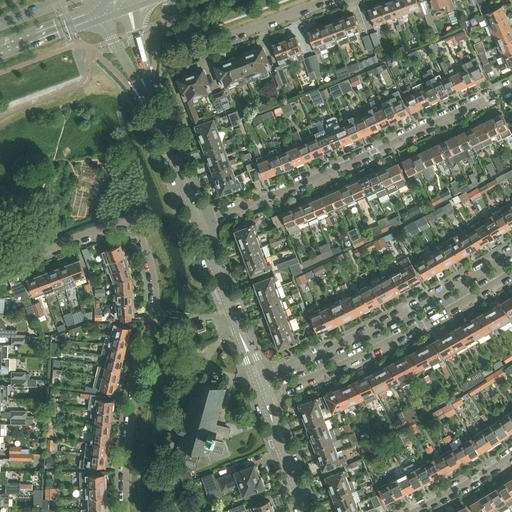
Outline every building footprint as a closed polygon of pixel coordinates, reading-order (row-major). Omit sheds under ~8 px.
[(404,0),(394,0),(392,1),(399,19),(403,17),(402,14),(409,12),(404,0)] [(417,0),(404,0),(409,12),(415,9),(419,19),(426,16),(432,34),(438,32),(430,12),(425,14),(421,3),(419,3),(417,0)] [(431,0),(432,1),(431,2),(433,8),(434,7),(435,8),(446,4),(449,11),(455,9),(451,0),(431,0)] [(496,3),(489,6),(486,0),(476,0),(482,15),(499,8),(496,3)] [(392,1),(381,5),(386,20),(393,17),(394,20),(399,19),(392,1)] [(379,23),(386,20),(381,5),(369,10),(376,27),(380,26),(379,23)] [(489,25),(507,17),(505,13),(503,12),(501,7),(499,8),(482,15),(475,18),(477,23),(486,19),(489,25)] [(354,15),(343,19),(348,34),(355,32),(356,35),(360,33),(354,15)] [(507,17),(489,25),(494,36),(510,28),(508,23),(509,21),(507,17)] [(343,19),(331,23),(338,41),(343,39),(342,36),(348,34),(343,19)] [(331,23),(320,28),(325,42),(332,40),(333,43),(338,41),(331,23)] [(320,50),(327,48),(325,42),(320,28),(308,32),(316,54),(321,53),(320,50)] [(511,31),(510,28),(494,36),(498,46),(511,39),(511,31)] [(455,35),(457,40),(458,42),(467,37),(464,31),(455,35)] [(371,34),(376,48),(382,46),(377,32),(371,34)] [(369,51),(374,49),(369,35),(363,37),(369,51)] [(296,36),(285,41),(293,63),(303,59),(307,72),(313,70),(316,78),(320,77),(318,68),(319,68),(314,55),(304,59),(296,36)] [(511,39),(498,46),(503,56),(511,52),(511,39)] [(293,63),(285,41),(273,45),(280,63),(284,61),(286,66),(293,63)] [(249,52),(257,73),(259,78),(269,75),(268,72),(271,71),(265,56),(266,56),(265,52),(263,53),(262,49),(258,51),(257,49),(249,52)] [(467,62),(465,57),(462,51),(458,52),(466,69),(461,72),(468,86),(477,82),(467,62)] [(239,57),(246,77),(248,83),(259,78),(257,73),(249,52),(242,55),(243,56),(239,57)] [(511,52),(503,56),(497,59),(500,65),(496,66),(498,71),(511,65),(511,52)] [(378,55),(364,60),(367,66),(380,61),(378,55)] [(465,57),(467,62),(477,82),(486,77),(479,63),(474,65),(469,55),(465,57)] [(227,60),(235,81),(237,87),(248,83),(246,77),(239,57),(235,59),(235,58),(227,60)] [(237,87),(235,81),(227,60),(220,63),(220,64),(216,66),(218,69),(216,70),(217,74),(218,74),(224,88),(229,86),(230,89),(237,87)] [(459,90),(446,64),(445,61),(441,63),(448,78),(443,80),(450,95),(459,90)] [(446,64),(459,90),(468,86),(461,72),(456,74),(450,62),(446,64)] [(484,65),(483,65),(487,73),(493,71),(489,63),(484,65)] [(350,73),(361,69),(359,64),(348,68),(350,73)] [(276,68),(278,71),(283,85),(288,83),(282,66),(276,68)] [(373,76),(379,74),(377,68),(368,72),(372,82),(375,80),(373,76)] [(427,71),(428,73),(441,99),(450,95),(443,80),(438,82),(431,69),(427,71)] [(198,71),(191,74),(198,95),(205,92),(206,94),(212,92),(206,78),(207,78),(206,74),(204,75),(202,71),(199,72),(198,71)] [(278,71),(272,73),(277,88),(283,86),(283,85),(278,71)] [(431,103),(441,99),(428,73),(424,75),(427,81),(422,83),(425,89),(431,103)] [(192,116),(196,126),(209,122),(206,115),(199,118),(194,105),(201,102),(198,95),(191,74),(183,76),(183,78),(180,79),(181,83),(179,84),(180,88),(182,87),(188,104),(187,104),(191,116),(192,116)] [(500,74),(491,78),(493,83),(502,80),(500,74)] [(431,103),(425,89),(422,83),(417,85),(412,75),(408,77),(422,107),(431,103)] [(358,76),(349,80),(352,88),(362,83),(358,76)] [(404,79),(409,89),(403,92),(413,112),(422,107),(408,77),(404,79)] [(349,86),(347,81),(339,84),(342,90),(349,86)] [(331,87),(333,92),(340,89),(337,84),(331,87)] [(225,91),(219,93),(224,108),(230,106),(225,91)] [(388,93),(391,99),(399,118),(402,117),(404,117),(408,116),(407,114),(409,114),(402,99),(397,102),(392,91),(388,93)] [(219,110),(224,108),(219,93),(213,95),(219,110)] [(397,119),(399,118),(391,99),(387,101),(382,104),(384,108),(390,123),(392,122),(393,122),(397,121),(397,119)] [(259,112),(260,114),(271,109),(269,103),(257,108),(259,112)] [(281,108),(283,113),(293,109),(291,103),(281,108)] [(377,106),(372,108),(381,127),(384,126),(385,126),(389,125),(389,123),(390,123),(384,108),(379,111),(377,106)] [(281,108),(275,111),(277,116),(283,113),(281,108)] [(378,128),(381,127),(372,108),(369,110),(371,115),(365,117),(371,131),(373,131),(374,131),(378,130),(378,128)] [(272,112),(263,116),(266,122),(274,118),(272,112)] [(502,114),(493,118),(503,138),(507,136),(504,131),(509,128),(502,114)] [(358,115),(354,117),(362,136),(365,135),(366,135),(370,134),(370,132),(371,131),(365,117),(360,120),(358,115)] [(258,125),(264,122),(262,116),(255,119),(258,125)] [(351,141),(352,140),(346,126),(341,128),(336,116),(331,118),(343,144),(346,143),(347,144),(351,142),(351,141)] [(359,137),(362,136),(354,117),(349,119),(351,123),(346,126),(352,140),(354,140),(355,140),(359,138),(359,137)] [(325,130),(327,134),(334,148),(335,148),(336,149),(340,147),(340,146),(343,144),(331,118),(327,120),(330,128),(325,130)] [(503,138),(493,118),(484,122),(491,137),(496,135),(498,140),(503,138)] [(197,132),(199,138),(218,131),(214,120),(209,122),(196,126),(198,131),(197,132)] [(334,148),(327,134),(325,130),(320,132),(316,122),(311,124),(324,153),(327,151),(328,152),(332,150),(332,149),(334,148)] [(491,137),(484,122),(475,127),(484,147),(487,153),(490,152),(488,145),(486,139),(491,137)] [(314,140),(308,142),(315,157),(316,156),(317,157),(321,155),(321,154),(324,153),(311,124),(308,126),(314,140)] [(475,127),(466,131),(473,146),(477,143),(480,149),(484,147),(475,127)] [(205,149),(222,142),(218,131),(199,138),(202,145),(203,145),(205,149)] [(313,158),(315,157),(308,142),(303,145),(302,142),(303,142),(298,131),(292,133),(297,142),(305,161),(308,160),(309,160),(313,159),(313,158)] [(473,146),(466,131),(457,135),(466,155),(468,159),(471,165),(475,163),(468,148),(473,146)] [(457,135),(448,139),(455,154),(459,152),(464,161),(468,159),(466,155),(457,135)] [(455,154),(448,139),(439,144),(450,168),(452,173),(456,171),(450,156),(455,154)] [(294,165),(295,165),(289,151),(284,153),(282,148),(281,149),(278,142),(276,141),(274,142),(286,169),(288,168),(289,169),(293,167),(294,165)] [(205,154),(208,160),(226,154),(222,142),(205,149),(206,153),(205,154)] [(268,156),(270,159),(276,173),(278,172),(279,173),(283,171),(283,170),(286,169),(274,142),(269,144),(272,150),(270,151),(268,156)] [(305,161),(297,142),(293,144),(294,148),(289,151),(295,165),(296,164),(298,165),(302,163),(302,162),(305,161)] [(439,144),(430,148),(436,162),(441,160),(445,170),(450,168),(439,144)] [(275,174),(276,173),(270,159),(265,161),(259,148),(253,151),(265,178),(269,176),(270,177),(274,175),(275,174)] [(436,162),(430,148),(421,152),(431,175),(435,173),(431,165),(436,162)] [(421,152),(412,156),(419,171),(423,169),(429,181),(433,179),(431,175),(421,152)] [(213,171),(230,165),(226,154),(208,160),(210,168),(212,167),(213,171)] [(413,173),(419,171),(412,156),(402,161),(415,188),(419,186),(413,173)] [(394,165),(394,164),(388,166),(398,189),(408,185),(398,163),(394,165)] [(214,176),(216,183),(235,176),(230,165),(213,171),(215,176),(214,176)] [(383,170),(379,172),(386,188),(388,193),(398,189),(388,166),(383,169),(383,170)] [(254,182),(260,180),(257,170),(250,172),(254,182)] [(369,175),(376,192),(386,188),(379,172),(375,174),(374,173),(369,175)] [(360,181),(366,196),(376,192),(369,175),(364,178),(364,179),(360,181)] [(237,183),(235,176),(216,183),(219,190),(220,190),(221,194),(226,192),(227,193),(230,192),(230,191),(242,187),(240,182),(237,183)] [(355,182),(350,184),(357,200),(366,196),(360,181),(355,183),(355,182)] [(341,189),(347,205),(357,200),(350,184),(344,186),(345,187),(341,189)] [(487,184),(479,189),(481,194),(490,189),(487,184)] [(455,196),(462,193),(460,188),(453,191),(455,196)] [(336,190),(330,192),(337,209),(347,205),(341,189),(336,191),(336,190)] [(443,202),(453,197),(450,191),(441,196),(443,202)] [(325,196),(321,198),(327,213),(337,209),(330,192),(325,195),(325,196)] [(443,202),(441,196),(432,200),(434,206),(443,202)] [(459,197),(453,200),(457,205),(462,202),(459,197)] [(317,198),(311,201),(318,217),(327,213),(321,198),(317,199),(317,198)] [(306,204),(302,206),(308,222),(318,217),(311,201),(306,203),(306,204)] [(511,207),(510,203),(501,208),(511,227),(511,226),(511,207)] [(450,204),(445,207),(448,213),(453,210),(450,204)] [(297,206),(291,209),(298,226),(308,222),(302,206),(297,208),(297,206)] [(435,211),(438,217),(445,213),(442,208),(435,211)] [(511,228),(511,227),(501,208),(496,211),(493,213),(503,232),(506,230),(507,231),(511,229),(511,228)] [(300,230),(298,226),(291,209),(286,211),(286,212),(282,214),(291,234),(300,230)] [(436,218),(433,213),(425,217),(428,222),(436,218)] [(501,233),(503,232),(493,213),(489,215),(492,219),(486,223),(494,237),(495,237),(497,237),(500,235),(501,233)] [(282,227),(277,215),(272,218),(276,229),(282,227)] [(422,218),(416,222),(419,227),(425,224),(422,218)] [(389,222),(380,226),(382,232),(391,227),(389,222)] [(415,222),(409,225),(412,230),(418,227),(415,222)] [(494,237),(486,223),(480,226),(478,222),(475,224),(486,242),(488,241),(490,241),(493,239),(494,238),(494,237)] [(238,243),(259,235),(256,229),(258,228),(256,224),(248,227),(248,226),(242,228),(242,229),(236,232),(237,236),(236,237),(238,243)] [(483,244),(486,242),(475,224),(472,226),(474,230),(469,233),(477,248),(478,247),(480,247),(483,245),(483,244)] [(370,230),(371,233),(372,236),(382,232),(380,226),(370,230)] [(397,231),(399,235),(408,230),(406,226),(397,231)] [(395,236),(393,232),(383,237),(385,241),(395,236)] [(477,248),(469,233),(463,236),(461,232),(458,234),(469,253),(472,251),(473,251),(476,249),(477,248)] [(371,233),(362,237),(365,243),(374,239),(372,236),(371,233)] [(466,255),(469,253),(458,234),(449,240),(449,239),(449,240),(460,258),(461,258),(462,258),(466,256),(466,255)] [(244,253),(263,246),(259,235),(238,243),(241,250),(242,249),(244,253)] [(352,241),(355,248),(364,243),(361,237),(352,241)] [(383,237),(373,241),(376,248),(386,244),(383,237)] [(460,258),(449,240),(449,239),(440,245),(451,263),(454,262),(455,262),(459,260),(459,259),(460,258)] [(375,246),(373,241),(364,246),(366,251),(375,246)] [(107,262),(125,256),(124,255),(125,253),(124,251),(122,250),(121,245),(103,251),(107,262)] [(449,264),(451,263),(440,245),(437,247),(439,250),(434,254),(443,268),(444,268),(449,265),(449,264)] [(247,265),(267,257),(263,246),(244,253),(245,258),(244,258),(247,265)] [(364,246),(354,251),(356,256),(366,251),(364,246)] [(324,259),(334,255),(332,249),(321,254),(324,259)] [(443,268),(434,254),(429,257),(424,249),(421,251),(423,255),(434,273),(437,272),(438,272),(441,270),(441,269),(443,268)] [(324,259),(321,254),(311,258),(313,264),(324,259)] [(431,275),(434,273),(423,255),(420,257),(422,260),(416,264),(425,278),(426,278),(427,278),(431,276),(431,275)] [(85,258),(89,268),(95,266),(92,256),(85,258)] [(125,256),(107,262),(110,273),(128,266),(129,264),(128,261),(126,260),(125,256)] [(267,257),(247,265),(249,272),(250,271),(252,276),(259,273),(259,275),(265,272),(265,271),(273,268),(271,263),(269,264),(267,257)] [(302,262),(303,266),(305,267),(313,264),(311,258),(302,262)] [(70,264),(69,264),(76,282),(86,278),(80,260),(75,262),(74,262),(71,263),(70,264)] [(276,274),(288,270),(286,262),(274,266),(276,274)] [(59,268),(65,286),(67,290),(77,286),(76,282),(69,264),(68,265),(67,264),(64,265),(63,267),(59,268)] [(412,264),(401,270),(411,287),(418,284),(417,283),(421,280),(412,264)] [(128,268),(128,266),(110,273),(114,282),(114,283),(132,277),(130,273),(131,271),(130,268),(128,268)] [(314,270),(317,275),(326,271),(324,266),(314,270)] [(48,272),(55,290),(56,293),(67,290),(65,286),(59,268),(55,270),(53,269),(50,271),(50,272),(48,272)] [(411,287),(401,270),(391,275),(401,291),(405,289),(405,290),(411,287)] [(314,277),(312,271),(305,274),(307,280),(314,277)] [(38,276),(45,293),(46,298),(57,294),(56,293),(55,290),(48,272),(47,272),(43,273),(43,274),(38,276)] [(257,294),(278,287),(275,280),(277,280),(275,275),(268,278),(267,277),(261,279),(261,281),(255,283),(256,288),(255,288),(257,294)] [(307,281),(304,275),(296,278),(299,285),(307,281)] [(401,291),(391,275),(382,280),(391,298),(398,294),(397,293),(401,291)] [(34,297),(45,293),(38,276),(37,277),(36,276),(33,277),(32,278),(28,280),(34,297)] [(391,298),(382,280),(379,276),(371,281),(373,285),(372,286),(380,303),(384,300),(385,302),(391,298)] [(132,277),(114,283),(114,293),(132,292),(132,290),(133,289),(133,286),(132,285),(132,277)] [(24,282),(18,284),(12,286),(16,298),(22,296),(24,300),(30,298),(24,282)] [(380,303),(372,286),(362,291),(371,309),(377,306),(376,305),(380,303)] [(263,305),(282,298),(278,287),(257,294),(260,301),(261,301),(263,305)] [(362,291),(352,296),(360,313),(364,311),(364,312),(371,309),(362,291)] [(132,292),(114,293),(115,305),(133,304),(133,299),(134,298),(134,295),(133,294),(132,292)] [(356,315),(360,313),(352,296),(341,301),(350,319),(357,316),(356,315)] [(511,297),(503,303),(511,316),(511,315),(511,297)] [(266,316),(286,309),(282,298),(263,305),(265,310),(263,310),(266,316)] [(344,322),(350,319),(341,301),(331,306),(339,323),(343,321),(344,322)] [(40,302),(32,305),(37,318),(45,315),(40,302)] [(115,317),(121,317),(121,321),(131,321),(131,316),(134,316),(133,310),(135,309),(134,306),(133,305),(133,304),(115,305),(112,305),(112,312),(115,312),(115,317)] [(495,306),(489,309),(500,328),(511,321),(501,304),(496,306),(495,306)] [(331,306),(321,311),(330,329),(336,326),(336,325),(339,323),(331,306)] [(271,327),(290,319),(286,309),(266,316),(268,323),(270,323),(271,327)] [(323,332),(330,329),(321,311),(315,314),(313,309),(309,311),(310,316),(318,333),(323,331),(323,332)] [(479,316),(489,334),(500,328),(489,309),(484,312),(484,314),(479,316)] [(76,312),(78,321),(84,320),(82,311),(76,312)] [(473,318),(468,321),(479,340),(489,334),(479,316),(475,319),(473,318)] [(274,338),(294,330),(290,319),(271,327),(273,331),(271,331),(274,338)] [(458,329),(468,346),(479,340),(468,321),(462,325),(462,326),(458,329)] [(116,324),(116,325),(115,324),(112,335),(128,339),(131,329),(124,327),(125,323),(116,324)] [(206,329),(203,323),(197,325),(198,326),(195,327),(197,331),(199,330),(200,332),(206,329)] [(59,332),(66,329),(64,324),(57,327),(59,332)] [(451,331),(446,334),(457,352),(468,346),(458,329),(453,331),(451,331)] [(294,330),(274,338),(276,345),(278,344),(279,349),(286,346),(286,348),(293,345),(292,344),(300,341),(298,337),(296,337),(294,330)] [(64,333),(56,336),(56,340),(66,341),(66,334),(64,333)] [(107,334),(104,345),(125,350),(127,345),(129,345),(129,342),(128,340),(128,339),(112,335),(107,334)] [(445,359),(457,352),(446,334),(441,337),(440,338),(435,341),(445,359)] [(427,344),(422,347),(432,365),(443,360),(433,342),(429,345),(427,344)] [(0,357),(8,358),(8,345),(0,344),(0,357)] [(124,355),(125,350),(104,345),(101,355),(106,357),(123,361),(123,360),(125,359),(126,356),(124,355)] [(412,353),(421,371),(432,365),(422,347),(417,350),(416,351),(412,353)] [(511,352),(503,358),(506,363),(511,359),(511,352)] [(406,355),(401,358),(411,377),(421,371),(412,353),(408,356),(406,355)] [(8,358),(0,357),(0,373),(4,374),(4,371),(10,371),(10,358),(8,358)] [(123,361),(106,357),(104,367),(120,371),(121,367),(123,366),(124,363),(123,361)] [(391,364),(400,382),(402,387),(413,381),(411,377),(401,358),(396,361),(395,362),(391,364)] [(493,366),(496,370),(503,365),(501,361),(493,366)] [(384,366),(380,369),(389,388),(400,382),(391,364),(386,367),(384,366)] [(120,371),(104,367),(101,378),(117,382),(118,381),(119,380),(120,378),(119,376),(120,371)] [(451,376),(446,367),(442,369),(446,378),(451,376)] [(482,372),(485,376),(493,371),(491,367),(482,372)] [(498,379),(500,382),(507,376),(502,368),(494,373),(498,379)] [(378,393),(389,388),(380,369),(374,372),(374,373),(369,375),(378,393)] [(487,380),(490,384),(498,379),(494,373),(486,378),(487,380)] [(473,381),(475,385),(485,379),(483,375),(473,381)] [(360,380),(357,381),(364,398),(371,411),(375,409),(368,397),(375,394),(367,377),(366,377),(365,376),(360,379),(360,380)] [(117,382),(101,378),(96,377),(93,388),(86,386),(85,392),(96,393),(97,388),(115,393),(117,382)] [(181,431),(182,431),(179,445),(177,445),(177,446),(178,447),(171,474),(178,476),(197,469),(198,467),(200,468),(208,465),(209,462),(211,463),(230,456),(230,455),(229,456),(224,443),(220,442),(222,434),(228,436),(230,429),(216,425),(216,424),(217,424),(218,422),(216,422),(218,415),(220,415),(220,414),(219,413),(221,406),(222,406),(223,404),(221,404),(223,397),(225,397),(225,396),(223,395),(225,388),(227,389),(227,387),(195,379),(195,380),(196,380),(194,387),(193,387),(192,388),(194,389),(192,396),(190,396),(190,397),(192,398),(189,405),(188,405),(188,406),(189,406),(187,414),(186,413),(185,415),(187,415),(184,423),(183,423),(182,423),(181,423),(180,424),(179,424),(179,425),(178,426),(178,427),(178,428),(178,429),(179,429),(179,430),(180,430),(181,431)] [(460,386),(464,391),(475,385),(471,379),(460,386)] [(487,380),(478,386),(481,390),(490,384),(487,380)] [(353,382),(346,385),(354,403),(364,398),(357,381),(353,383),(353,382)] [(1,384),(0,384),(0,398),(8,398),(8,397),(9,397),(9,385),(1,385),(1,384)] [(340,389),(336,391),(343,408),(354,403),(346,385),(339,388),(340,389)] [(469,391),(472,395),(481,390),(478,386),(469,391)] [(332,412),(343,408),(336,391),(332,392),(331,391),(326,394),(327,395),(325,395),(332,412)] [(113,401),(106,400),(106,396),(91,395),(81,394),(80,398),(90,399),(89,409),(95,410),(112,412),(113,401)] [(437,399),(440,404),(449,398),(446,394),(437,399)] [(463,402),(460,397),(452,402),(455,407),(463,402)] [(299,410),(302,416),(321,409),(318,403),(321,402),(319,398),(299,405),(301,409),(299,410)] [(419,405),(423,413),(429,410),(425,402),(419,405)] [(453,408),(450,403),(435,412),(438,417),(453,408)] [(306,423),(307,427),(325,420),(331,418),(327,407),(321,409),(302,416),(305,424),(306,423)] [(112,412),(95,410),(94,421),(111,423),(111,418),(112,417),(113,414),(112,413),(112,412)] [(511,417),(509,413),(501,419),(510,433),(511,433),(511,417)] [(434,419),(431,414),(424,418),(427,423),(434,419)] [(509,434),(510,433),(501,419),(492,425),(501,439),(504,437),(506,437),(509,435),(509,434)] [(307,431),(310,438),(329,431),(325,420),(307,427),(309,431),(307,431)] [(94,421),(93,432),(109,434),(109,433),(111,432),(111,429),(110,428),(111,423),(94,421)] [(498,441),(501,439),(492,425),(483,431),(492,445),(493,444),(494,445),(498,442),(498,441)] [(315,448),(333,442),(337,440),(333,429),(329,431),(310,438),(312,445),(314,445),(315,448)] [(380,429),(370,434),(372,438),(383,433),(380,429)] [(399,435),(397,431),(389,435),(391,439),(399,435)] [(491,446),(492,445),(483,431),(474,437),(483,451),(487,448),(488,449),(491,447),(491,446)] [(109,434),(93,432),(91,443),(108,445),(109,440),(110,439),(110,436),(109,435),(109,434)] [(471,438),(463,443),(471,458),(472,458),(473,458),(475,457),(476,455),(480,453),(471,438)] [(315,452),(318,459),(337,452),(334,445),(336,444),(337,447),(342,444),(343,445),(341,439),(337,440),(333,442),(315,448),(317,452),(315,452)] [(361,449),(363,453),(381,444),(378,440),(361,449)] [(471,458),(463,443),(461,440),(451,445),(453,449),(462,464),(466,462),(467,462),(469,460),(470,459),(471,458)] [(86,442),(85,454),(107,456),(107,455),(108,454),(108,451),(108,450),(108,445),(91,443),(86,442)] [(428,442),(426,443),(431,453),(434,451),(431,445),(430,446),(428,442)] [(462,464),(453,449),(444,454),(453,469),(454,468),(455,468),(457,467),(458,466),(462,464)] [(342,450),(337,452),(318,459),(321,467),(322,466),(323,470),(346,462),(342,450)] [(106,467),(107,456),(85,454),(84,460),(81,460),(80,468),(89,468),(89,465),(106,467)] [(453,469),(444,454),(435,459),(443,474),(447,472),(448,472),(451,471),(452,469),(453,469)] [(47,467),(55,468),(56,460),(48,459),(47,467)] [(443,474),(435,459),(426,464),(434,479),(434,478),(436,479),(439,477),(440,476),(443,474)] [(434,479),(426,464),(416,469),(424,484),(428,482),(429,483),(432,481),(433,479),(434,479)] [(254,465),(216,480),(204,484),(207,492),(219,487),(219,486),(221,486),(223,491),(240,484),(244,495),(250,493),(250,494),(257,492),(256,490),(264,487),(261,477),(259,478),(254,465)] [(424,484),(416,469),(407,474),(414,489),(415,488),(416,489),(420,487),(421,486),(424,484)] [(0,471),(0,470),(0,483),(6,483),(6,489),(21,489),(33,489),(34,484),(21,484),(21,483),(8,482),(8,478),(6,478),(6,471),(0,471)] [(327,483),(329,489),(347,482),(345,475),(348,474),(346,470),(326,477),(328,482),(327,483)] [(81,487),(87,487),(107,486),(107,479),(105,479),(105,475),(105,472),(95,472),(95,475),(87,475),(87,472),(80,472),(81,487)] [(414,489),(407,474),(397,478),(405,493),(408,492),(410,492),(413,490),(414,489)] [(405,493),(397,478),(388,483),(395,498),(396,498),(397,498),(401,497),(401,495),(405,493)] [(333,495),(334,499),(357,490),(356,486),(350,488),(347,482),(329,489),(331,496),(333,495)] [(497,487),(510,507),(511,505),(511,490),(507,482),(503,484),(502,483),(497,487)] [(378,488),(386,503),(389,501),(391,501),(394,500),(395,498),(388,483),(378,488)] [(107,486),(87,487),(81,487),(81,498),(87,498),(106,497),(106,493),(107,493),(107,486)] [(493,491),(489,493),(498,507),(500,511),(502,511),(510,507),(497,487),(492,490),(493,491)] [(337,510),(355,503),(360,501),(358,494),(364,492),(362,488),(357,490),(334,499),(335,502),(334,503),(337,510)] [(6,489),(6,493),(0,493),(0,506),(9,506),(9,493),(21,494),(21,489),(6,489)] [(479,498),(488,511),(490,511),(498,507),(489,493),(484,496),(484,495),(479,498)] [(370,498),(375,508),(381,505),(377,495),(370,498)] [(106,497),(87,498),(87,509),(108,508),(107,501),(106,501),(106,497)] [(488,511),(479,498),(474,501),(475,502),(471,504),(475,511),(488,511)] [(251,507),(253,511),(273,511),(269,501),(251,507)] [(358,509),(355,503),(337,510),(337,511),(361,511),(360,508),(358,509)]
